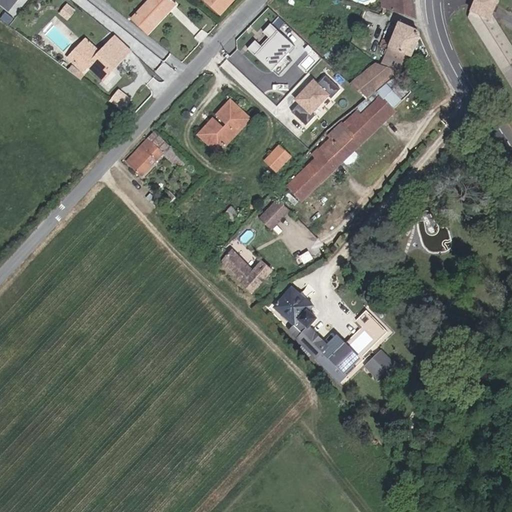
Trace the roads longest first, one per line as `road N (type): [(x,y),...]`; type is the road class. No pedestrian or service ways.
road 1 (unclassified): [(253,0),(0,274)]
road 2 (unknown): [(474,98),(326,282)]
road 3 (primary): [(434,0),(442,43),(461,81),(511,146)]
